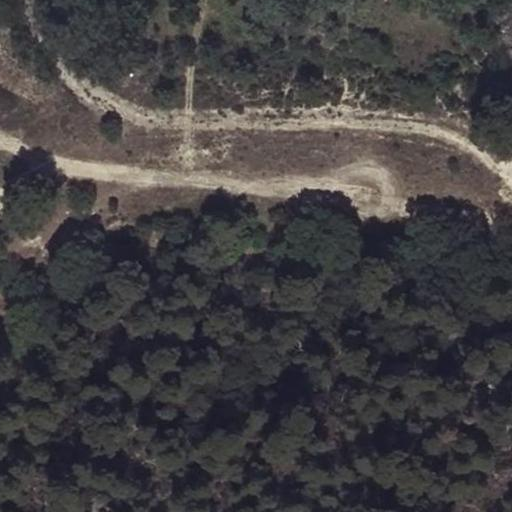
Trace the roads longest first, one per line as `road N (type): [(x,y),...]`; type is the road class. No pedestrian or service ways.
road 1 (track): [(24,0),(77,82),(123,115),(175,126),(343,121),(433,129),(470,148),(511,187)]
road 2 (track): [(0,140),(77,167),(366,204)]
